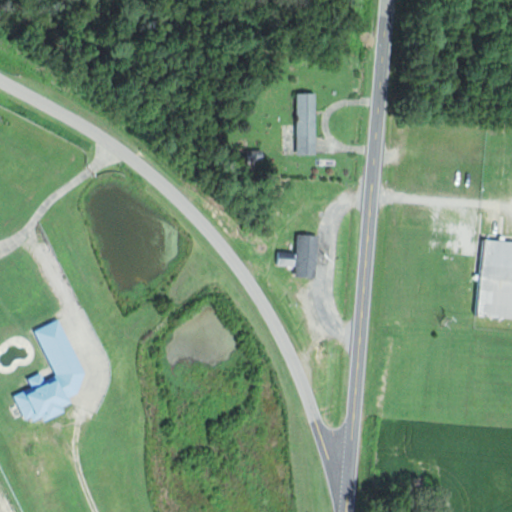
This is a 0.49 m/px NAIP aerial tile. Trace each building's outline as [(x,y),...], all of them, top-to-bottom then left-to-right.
[(317,93),(298,93),(299,154),(318,154),(317,93)] [(319,236),(298,236),(298,277),(319,277),(319,236)] [(511,320),(511,242),(484,241),(479,318),(511,320)] [(84,374),(61,319),(36,329),(56,375),(52,377),(40,374),(33,377),(30,389),(15,395),(25,418),(37,421),(44,418),(47,419),(62,413),(64,405),(70,403),(72,396),(80,393),(84,374)] [(416,465),(416,484),(433,484),(433,465),(416,465)]
